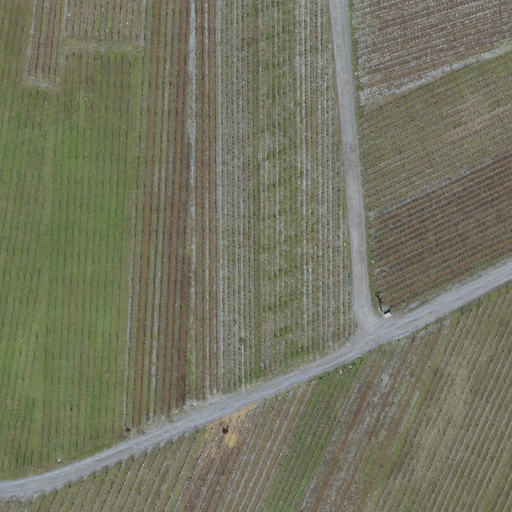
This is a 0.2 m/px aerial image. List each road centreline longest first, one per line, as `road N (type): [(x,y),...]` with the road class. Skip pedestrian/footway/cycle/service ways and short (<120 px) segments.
road 1 (track): [(0,491),(32,487),(367,345),(511,268)]
road 2 (track): [(333,0),(367,345)]
